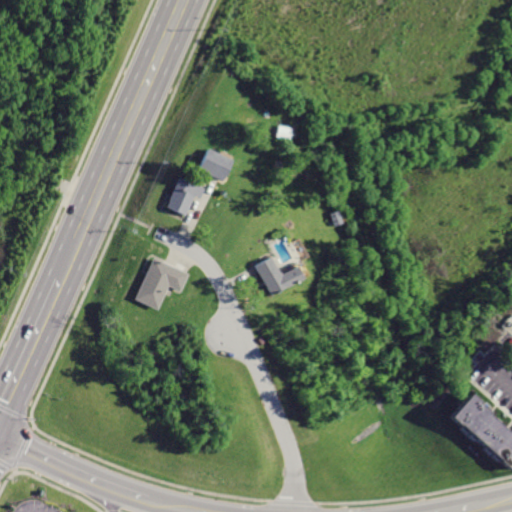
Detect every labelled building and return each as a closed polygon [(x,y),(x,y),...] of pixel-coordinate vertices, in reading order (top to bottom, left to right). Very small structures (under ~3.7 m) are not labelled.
[(207,147),(197,169),(221,179),(230,157),(207,147)] [(176,176),(163,208),(184,217),(192,197),(197,199),(202,186),(176,176)] [(270,255),(250,265),(266,296),(299,279),(292,266),(279,273),(270,255)] [(150,256),(133,298),(157,308),(165,288),(179,293),(188,271),(150,256)] [(469,392),(448,415),(508,469),(511,464),(511,429),(507,425),(504,428),(491,416),(493,414),(469,392)]
